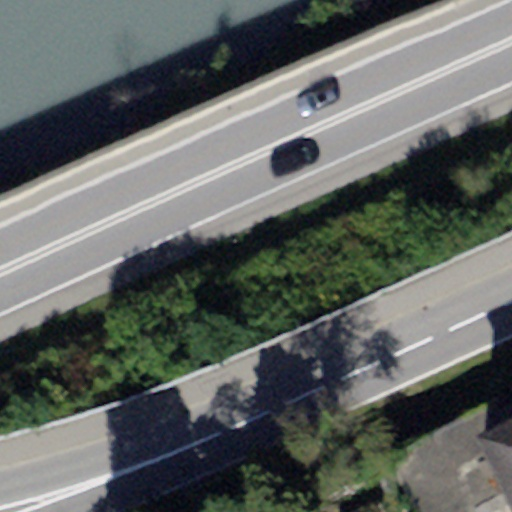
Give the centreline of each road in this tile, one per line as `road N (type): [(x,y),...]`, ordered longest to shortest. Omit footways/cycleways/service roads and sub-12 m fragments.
road 1 (trunk): [(511,35),(0,267)]
road 2 (primary): [(511,301),(233,428),(11,511)]
